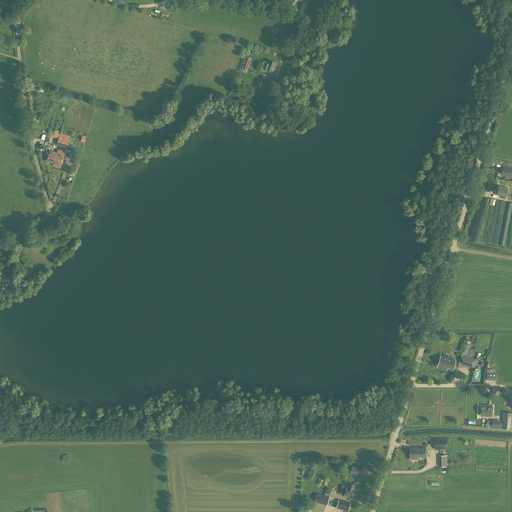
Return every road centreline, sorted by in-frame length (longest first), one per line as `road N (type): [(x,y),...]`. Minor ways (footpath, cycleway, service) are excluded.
road 1 (tertiary): [(372,511),(511,55)]
road 2 (unclassified): [(0,245),(49,209),(23,77),(26,0)]
